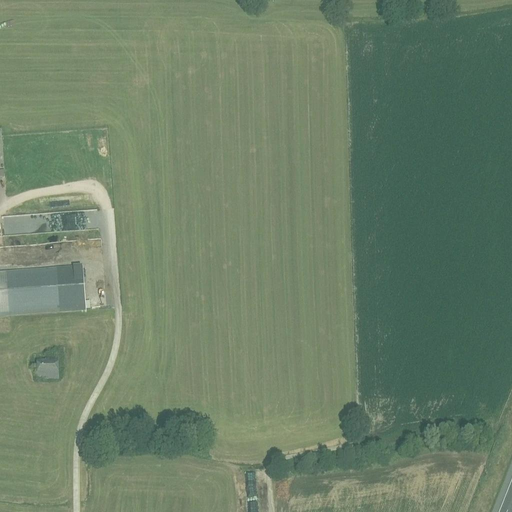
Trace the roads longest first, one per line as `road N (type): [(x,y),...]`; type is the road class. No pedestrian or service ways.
road 1 (track): [(76,511),(80,427),(116,346),(118,309)]
road 2 (track): [(270,511),(268,469),(276,459),(358,444)]
